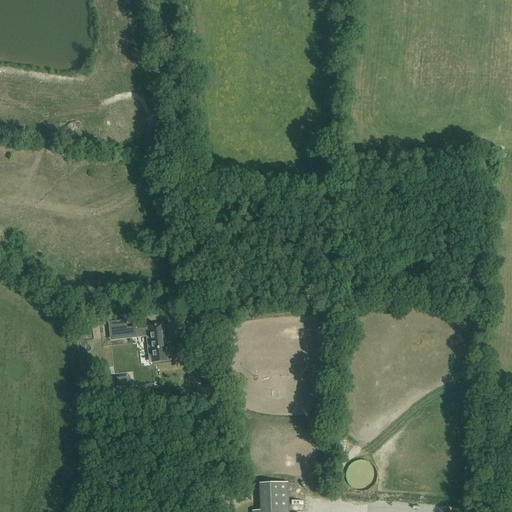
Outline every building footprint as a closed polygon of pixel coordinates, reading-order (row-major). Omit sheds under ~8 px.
[(131,0),(121,0),(122,9),(132,9),(131,0)] [(133,27),(133,17),(124,17),(123,26),(133,27)] [(127,113),(128,128),(138,127),(138,112),(127,113)] [(53,121),(53,131),(63,131),(63,121),(53,121)] [(34,132),(35,122),(25,122),(25,132),(34,132)] [(118,136),(118,127),(108,127),(108,143),(129,144),(129,136),(118,136)] [(89,179),(96,180),(100,165),(93,163),(89,179)] [(119,167),(118,178),(131,179),(131,168),(119,167)] [(147,221),(151,229),(160,226),(157,218),(147,221)] [(12,234),(17,236),(21,228),(16,225),(12,234)] [(26,259),(32,261),(35,253),(29,251),(26,259)] [(147,260),(146,267),(161,269),(162,261),(147,260)] [(53,261),(51,270),(59,271),(61,262),(53,261)] [(67,271),(66,281),(75,282),(76,272),(67,271)] [(113,285),(121,285),(121,275),(112,275),(113,285)] [(89,277),(89,287),(98,288),(98,278),(89,277)] [(110,322),(112,339),(136,336),(135,327),(128,328),(127,320),(110,322)] [(151,362),(166,360),(165,348),(164,348),(164,342),(165,342),(163,325),(147,327),(148,336),(149,335),(150,344),(146,344),(147,350),(150,350),(151,362)] [(372,465),(364,461),(356,461),(349,466),(346,473),(346,481),(350,488),(357,492),(365,491),(372,487),(376,480),(376,472),(372,465)] [(252,511),(288,511),(288,483),(259,484),(260,511),(252,511)]
